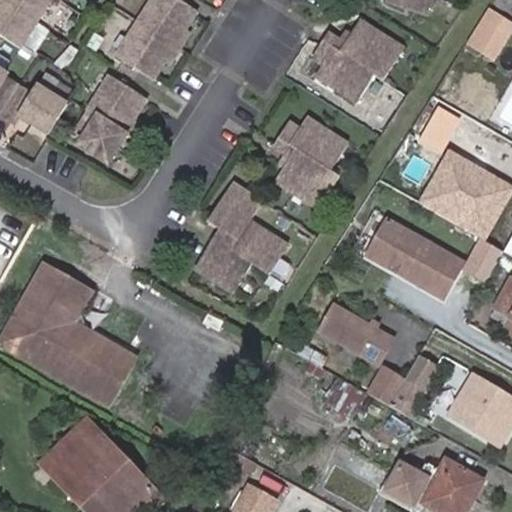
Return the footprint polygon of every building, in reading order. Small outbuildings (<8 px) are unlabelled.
[(0,0),(0,37),(19,49),(25,40),(47,6),(51,0),(58,0),(59,0),(0,0)] [(176,0),(148,0),(120,46),(113,56),(153,81),(161,68),(164,64),(169,67),(189,34),(184,31),(196,12),(176,0)] [(385,0),(385,3),(428,19),(433,0),(385,0)] [(511,0),(494,0),(492,4),(506,13),(511,1),(511,0)] [(511,31),(511,29),(486,13),(463,47),(491,65),(511,31)] [(343,44),(337,40),(327,34),(310,60),(320,66),(312,78),(354,103),(372,75),(381,81),(402,48),(358,21),(350,33),(343,44)] [(344,29),(337,40),(343,44),(350,33),(344,29)] [(93,52),(101,39),(92,33),(84,46),(93,52)] [(465,66),(447,91),(484,117),(502,92),(465,66)] [(0,70),(0,115),(11,123),(15,116),(46,135),(66,104),(35,85),(29,94),(4,79),(6,75),(0,70)] [(135,119),(144,103),(146,101),(106,76),(102,81),(85,107),(94,113),(91,119),(74,146),(106,166),(127,134),(131,136),(140,122),(135,119)] [(94,113),(85,107),(81,113),(91,119),(94,113)] [(434,111),(420,133),(439,144),(452,122),(434,111)] [(287,159),(282,168),(281,168),(273,182),(282,189),(316,211),(336,178),(327,172),(346,143),(304,118),(297,129),(287,123),(271,148),(281,155),(287,159)] [(455,124),(447,138),(456,144),(465,129),(455,124)] [(439,144),(420,133),(411,147),(430,159),(439,144)] [(275,165),(279,167),(281,168),(282,168),(287,159),(281,155),(275,165)] [(447,157),(418,207),(480,242),(508,192),(447,157)] [(192,270),(210,280),(221,287),(231,293),(249,264),(258,270),(267,275),(285,245),(269,234),(248,221),(261,202),(231,182),(205,223),(217,230),(236,241),(230,251),(211,239),(192,270)] [(457,263),(382,221),(362,256),(387,270),(389,265),(398,270),(400,277),(437,298),(457,263)] [(236,241),(217,230),(211,239),(230,251),(236,241)] [(498,253),(481,243),(467,269),(484,279),(498,253)] [(41,263),(0,334),(0,347),(107,409),(135,358),(81,326),(82,322),(80,317),(77,315),(90,291),(41,263)] [(511,285),(507,282),(490,311),(492,312),(488,318),(501,325),(511,306),(511,285)] [(389,340),(328,306),(314,332),(374,366),(389,340)] [(511,306),(501,325),(497,332),(511,340),(511,306)] [(484,351),(486,351),(493,339),(491,338),(484,351)] [(511,348),(493,339),(486,351),(511,365),(511,348)] [(294,343),(289,353),(309,364),(311,365),(316,355),(294,343)] [(385,407),(400,381),(378,368),(363,394),(385,407)] [(493,448),(511,414),(511,404),(465,378),(442,419),(493,448)] [(402,417),(417,391),(400,380),(400,381),(385,407),(402,417)] [(319,402),(347,419),(359,399),(336,384),(331,392),(327,389),(319,402)] [(88,451),(103,437),(89,422),(74,437),(88,451)] [(149,511),(162,501),(103,437),(88,451),(74,437),(44,465),(67,490),(74,484),(100,511),(149,511)] [(433,475),(423,468),(402,507),(406,510),(404,511),(416,511),(420,506),(431,511),(461,511),(477,482),(440,462),(433,475)] [(402,507),(423,468),(420,467),(414,477),(395,467),(379,496),(402,507)] [(265,511),(274,498),(247,483),(230,511),(265,511)] [(86,511),(100,511),(74,484),(67,490),(86,511)]
